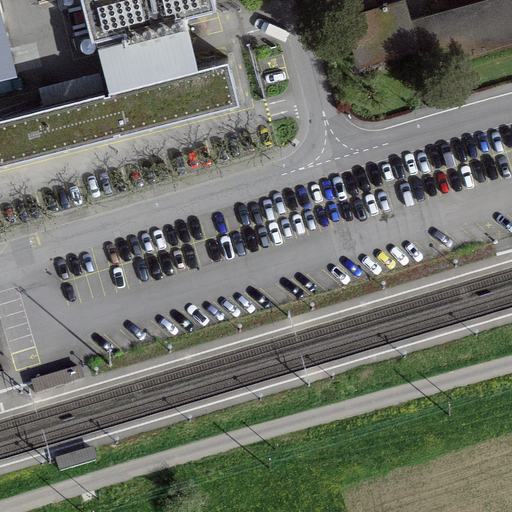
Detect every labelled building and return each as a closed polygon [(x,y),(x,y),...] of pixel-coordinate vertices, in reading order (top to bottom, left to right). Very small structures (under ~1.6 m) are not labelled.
[(81,0),(90,34),(122,26),(125,37),(185,22),(182,11),(214,3),(213,0),(81,0)] [(511,0),(427,0),(432,17),(408,24),(401,2),(386,7),(385,4),(381,5),(382,8),(345,18),(358,63),(359,62),(358,60),(377,54),(378,57),(412,47),(419,68),(511,41),(511,0)] [(0,77),(14,74),(8,51),(0,52),(0,77)] [(230,65),(0,124),(0,164),(239,102),(230,65)] [(31,381),(35,393),(84,379),(81,367),(31,381)] [(62,469),(97,459),(93,446),(58,457),(62,469)]
